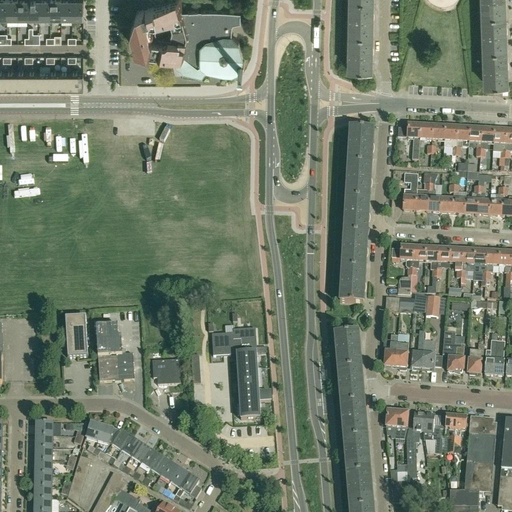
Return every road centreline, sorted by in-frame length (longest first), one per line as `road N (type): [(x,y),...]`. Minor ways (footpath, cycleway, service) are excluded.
road 1 (secondary): [(269,180),(305,511)]
road 2 (secondary): [(327,511),(308,364),(310,188)]
road 3 (residential): [(203,511),(226,470),(133,410),(103,402),(12,404)]
road 4 (tertiary): [(270,91),(105,104)]
road 5 (tertiary): [(105,104),(269,119)]
road 6 (residential): [(372,390),(379,230)]
road 7 (residential): [(372,390),(511,403)]
road 8 (residential): [(379,230),(511,237)]
road 9 (residential): [(511,111),(384,103)]
road 10 (residential): [(379,230),(384,103)]
road 11 (residential): [(383,511),(372,390)]
